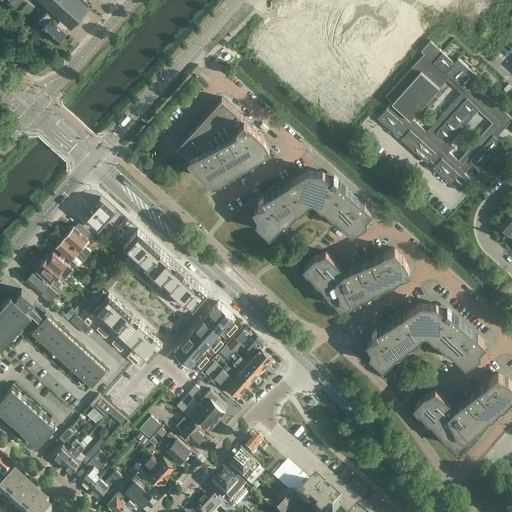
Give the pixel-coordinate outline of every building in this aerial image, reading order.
[(43,0),(71,25),(88,6),(81,0),(43,0)] [(335,64),(335,59),(369,87),(385,67),(353,40),(358,34),(400,32),(399,16),(392,16),(391,2),(354,4),(355,21),(350,26),(318,0),(313,0),(299,17),(333,44),(324,55),(316,49),(292,77),(311,93),(335,64)] [(56,41),(64,32),(55,23),(58,20),(48,11),(39,21),(37,19),(32,24),(40,32),(42,29),(56,41)] [(454,63),(448,58),(429,41),(421,51),(424,54),(385,97),(392,102),(378,118),(394,133),(397,130),(403,136),(401,139),(428,163),(430,160),(435,165),(433,167),(459,191),(471,179),(464,173),(472,164),(479,170),(503,143),(496,137),(511,119),(511,117),(472,82),(477,76),(457,59),(454,63)] [(264,135),(222,97),(182,140),(186,147),(187,148),(189,149),(191,149),(193,153),(190,155),(194,162),(214,180),(270,146),(264,135)] [(259,209),(256,211),(258,214),(257,220),(269,231),(274,226),(276,226),(284,218),(288,217),(296,209),(300,208),(308,199),(307,198),(311,195),(316,196),(319,199),(317,200),(321,204),(325,205),(333,213),(337,214),(347,223),(349,221),(353,229),(366,220),(366,215),(371,208),(364,202),(362,205),(338,187),(340,185),(344,188),(346,186),(338,179),(334,175),(332,174),(330,174),(328,174),(325,178),(319,173),(307,172),(272,199),(271,198),(275,195),(273,192),(264,197),(259,200),(257,201),(256,203),(256,205),(259,209)] [(435,188),(426,197),(448,218),(457,209),(435,188)] [(96,199),(91,205),(109,221),(117,212),(100,196),(99,198),(97,200),(96,199)] [(109,221),(91,205),(86,210),(87,211),(83,215),(99,229),(107,220),(108,221),(109,221)] [(511,212),(500,226),(506,231),(505,233),(508,236),(511,231),(511,212)] [(91,232),(79,222),(75,226),(74,225),(65,236),(87,256),(91,251),(86,246),(84,249),(81,246),(89,238),(87,237),(90,234),(91,232)] [(130,254),(146,236),(138,229),(124,245),(131,252),(130,253),(130,254)] [(87,256),(65,236),(56,246),(70,259),(77,251),(80,253),(77,255),(83,260),(87,256)] [(138,261),(153,243),(146,236),(130,254),(138,261)] [(147,266),(161,250),(153,243),(138,261),(140,259),(147,266)] [(334,259),(326,251),(319,255),(315,256),(304,266),(307,270),(311,272),(318,281),(321,283),(331,296),(335,298),(341,306),(362,292),(366,292),(375,286),(379,285),(389,279),(392,279),(402,272),(406,272),(410,269),(403,256),(400,254),(394,248),(383,252),(385,255),(352,272),(348,264),(346,262),(344,262),(341,263),(338,266),(336,268),(332,261),(334,259)] [(52,250),(44,259),(59,272),(63,268),(69,273),(73,269),(52,250)] [(155,272),(169,257),(161,250),(147,266),(155,272)] [(161,281),(176,264),(169,257),(155,272),(162,279),(160,281),(161,281)] [(59,272),(44,259),(36,268),(57,287),(61,283),(54,277),(59,272)] [(168,288),(184,270),(176,264),(161,281),(168,288)] [(176,295),(192,277),(184,270),(168,288),(176,295)] [(25,280),(40,292),(43,288),(54,298),(58,293),(33,271),(25,280)] [(185,300),(199,284),(192,277),(176,295),(178,293),(185,300)] [(193,307),(207,291),(199,284),(185,300),(193,307)] [(30,306),(34,301),(21,289),(17,294),(18,295),(15,298),(10,295),(0,306),(0,345),(2,347),(32,314),(26,309),(29,305),(30,306)] [(103,290),(92,302),(97,306),(108,294),(103,290)] [(101,318),(117,300),(108,293),(108,294),(97,306),(93,310),(101,318)] [(108,325),(124,307),(117,300),(101,318),(108,325)] [(218,301),(211,310),(228,326),(228,325),(227,323),(234,315),(218,301)] [(451,311),(448,308),(447,307),(447,308),(446,306),(443,306),(441,307),(439,310),(432,305),(420,304),(385,332),(384,330),(388,327),(386,325),(377,330),(377,329),(372,332),(370,333),(369,336),(369,338),(372,341),(369,343),(372,347),(370,352),(383,364),(387,359),(389,358),(397,350),(401,349),(409,341),(413,340),(421,332),(420,330),(424,328),(429,328),(432,331),(431,333),(434,337),(438,338),(446,345),(450,347),(460,356),(462,354),(466,361),(479,353),(479,347),(485,341),(477,335),(475,337),(452,320),(453,318),(457,321),(459,318),(451,311)] [(116,331),(132,314),(124,307),(108,325),(109,325),(111,323),(117,329),(116,331)] [(228,326),(211,310),(203,318),(221,334),(228,326)] [(83,327),(87,324),(75,313),(71,316),(83,327)] [(92,385),(107,368),(47,314),(32,331),(92,385)] [(124,338),(139,321),(132,314),(116,331),(124,338)] [(221,334),(203,318),(196,326),(214,342),(221,334)] [(133,343),(147,328),(139,321),(124,338),(124,339),(126,337),(133,343)] [(214,342),(196,326),(189,334),(205,348),(211,340),(213,342),(214,342)] [(140,350),(154,334),(147,328),(133,343),(140,350)] [(163,342),(154,334),(140,350),(148,357),(163,342)] [(205,348),(189,334),(182,342),(197,356),(205,348)] [(266,365),(249,350),(242,343),(241,344),(235,338),(228,345),(235,351),(239,346),(246,352),(245,353),(251,358),(247,362),(259,373),(266,365)] [(197,356),(182,342),(174,350),(190,365),(197,356)] [(251,347),(249,350),(266,365),(272,359),(260,348),(256,352),(251,347)] [(231,360),(235,356),(226,348),(222,352),(231,360)] [(259,373),(247,362),(241,358),(239,361),(244,365),(240,370),(252,381),(259,373)] [(231,368),(226,363),(222,368),(223,369),(227,372),(231,368)] [(227,373),(217,364),(216,365),(220,369),(216,372),(219,374),(219,375),(222,378),(221,380),(219,382),(225,387),(226,385),(239,396),(245,389),(227,373)] [(252,381),(240,370),(235,375),(230,370),(227,373),(245,389),(252,381)] [(451,400),(448,404),(447,405),(442,399),(444,396),(435,389),(429,393),(425,394),(415,405),(418,409),(421,411),(429,419),(432,421),(447,438),(451,439),(457,446),(477,424),(481,422),(489,414),(492,413),(500,404),(503,403),(511,395),(511,394),(511,382),(508,378),(504,377),(498,373),(489,380),(491,382),(463,407),(457,400),(455,399),(453,399),(451,400)] [(193,396),(200,387),(195,383),(195,384),(188,392),(193,396)] [(56,424),(12,385),(0,397),(0,409),(38,444),(56,424)] [(210,388),(199,401),(218,419),(226,410),(215,401),(219,396),(210,388)] [(113,406),(103,397),(101,396),(92,405),(104,416),(113,406)] [(199,401),(192,410),(211,427),(218,419),(199,401)] [(187,413),(177,424),(182,428),(181,430),(196,443),(198,441),(200,441),(202,439),(202,437),(204,435),(198,430),(201,426),(189,415),(187,413)] [(149,436),(161,423),(151,414),(140,427),(149,436)] [(68,427),(60,437),(65,441),(73,431),(68,427)] [(162,437),(166,432),(160,427),(156,431),(162,437)] [(174,441),(171,444),(185,456),(190,450),(170,431),(168,433),(170,435),(168,436),(174,441)] [(146,443),(150,439),(144,434),(141,438),(146,443)] [(251,442),(245,448),(245,449),(252,455),(259,448),(263,452),(266,454),(269,451),(266,449),(267,447),(254,435),(250,440),(251,442)] [(87,444),(91,447),(98,439),(94,436),(87,444)] [(63,443),(58,448),(52,455),(61,463),(80,442),(75,438),(71,443),(72,444),(69,448),(63,443)] [(97,441),(90,448),(81,459),(86,463),(102,445),(97,441)] [(80,442),(61,463),(71,472),(81,460),(76,454),(79,450),(80,451),(84,447),(80,442)] [(185,456),(171,444),(169,447),(163,442),(162,444),(160,443),(158,444),(179,462),(185,456)] [(152,454),(152,455),(146,450),(143,454),(167,476),(175,467),(163,456),(160,460),(152,454)] [(79,479),(89,488),(100,477),(94,472),(98,468),(106,459),(98,451),(89,460),(93,464),(79,479)] [(241,452),(239,453),(237,453),(233,457),(253,475),(259,468),(241,452)] [(167,476),(143,454),(139,458),(152,469),(148,473),(160,484),(167,476)] [(253,475),(233,457),(229,462),(229,464),(228,465),(247,482),(253,475)] [(269,473),(277,464),(273,461),(265,469),(269,473)] [(273,477),(289,491),(298,499),(312,483),(288,461),(273,477)] [(10,470),(2,463),(0,464),(0,476),(2,478),(10,470)] [(100,477),(89,488),(99,497),(113,482),(116,485),(120,480),(123,476),(116,469),(105,481),(100,477)] [(135,480),(126,489),(142,503),(151,493),(148,491),(154,484),(152,482),(138,470),(131,477),(135,480)] [(223,470),(210,484),(230,502),(246,484),(234,474),(231,477),(223,470)] [(33,491),(16,475),(0,492),(0,495),(5,500),(3,503),(12,511),(14,508),(18,511),(49,511),(45,508),(48,504),(37,494),(39,491),(36,488),(33,491)] [(113,509),(115,511),(116,511),(131,496),(123,489),(123,490),(121,488),(124,484),(121,482),(120,480),(116,485),(122,491),(120,493),(118,491),(107,504),(113,509)] [(315,483),(299,501),(311,511),(335,511),(341,505),(316,482),(315,483)] [(298,499),(289,491),(280,501),(289,509),(298,499)] [(198,511),(215,511),(221,506),(209,495),(201,504),(200,503),(195,509),(198,511)] [(131,496),(116,511),(134,511),(137,509),(135,507),(138,503),(131,496)] [(235,511),(228,505),(219,497),(216,502),(221,506),(219,508),(222,511),(223,511),(235,511)] [(280,501),(272,509),(276,511),(286,511),(289,509),(280,501)]
